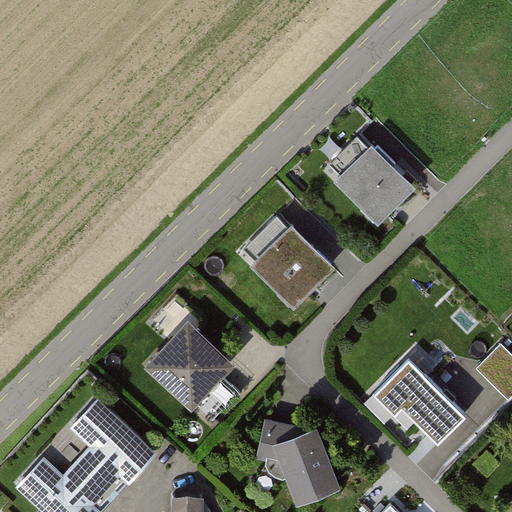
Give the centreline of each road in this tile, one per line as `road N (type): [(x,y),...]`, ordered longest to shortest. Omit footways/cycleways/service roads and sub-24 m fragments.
road 1 (residential): [(422,0),(0,417)]
road 2 (residential): [(511,135),(310,345),(316,374),(452,511)]
